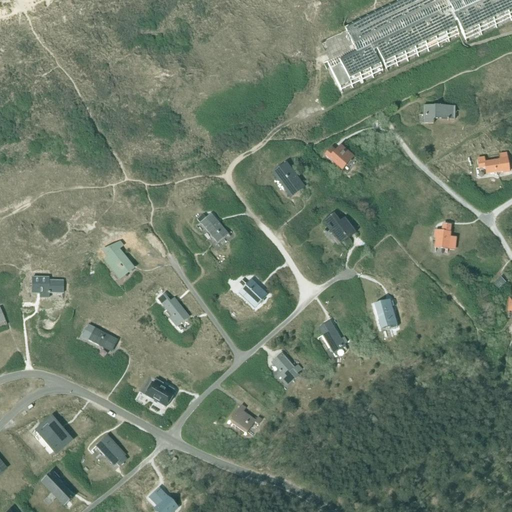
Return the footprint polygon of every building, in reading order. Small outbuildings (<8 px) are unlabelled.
[(511,0),(396,0),(344,25),(343,24),(345,21),(345,20),(343,24),(343,25),(344,27),(354,49),(327,62),(340,91),(382,71),(373,51),(376,49),(386,70),(458,35),(453,24),(456,22),(465,40),(511,18),(511,0)] [(454,120),(454,107),(422,106),(422,124),(433,124),(433,120),(454,120)] [(331,149),(326,155),(341,169),(351,158),(340,147),(335,153),(331,149)] [(509,172),(506,154),(499,155),(500,160),(484,163),(484,158),(477,159),(478,169),(485,168),(486,174),(496,172),(496,171),(502,170),(502,173),(509,172)] [(290,198),(304,188),(285,163),(272,173),(290,198)] [(228,235),(210,214),(205,218),(203,215),(197,220),(199,223),(200,223),(217,244),(228,235)] [(339,222),(333,214),(322,222),(329,231),(334,227),(344,241),(355,233),(344,219),(339,222)] [(442,241),(459,258),(463,254),(467,258),(476,249),(470,243),(472,242),(467,237),(466,238),(460,232),(451,241),(447,237),(442,241)] [(119,280),(133,269),(118,249),(104,261),(119,280)] [(498,289),(504,283),(500,278),(494,285),(498,289)] [(241,281),(238,284),(245,290),(241,295),(252,306),(257,301),(260,305),(263,302),(262,301),(267,296),(250,280),(246,285),(241,281)] [(62,294),(63,281),(34,281),(34,286),(40,286),(39,299),(48,299),(48,294),(62,294)] [(163,294),(157,299),(161,304),(170,316),(171,317),(169,318),(175,326),(176,327),(188,318),(174,299),(170,303),(167,299),(163,294)] [(386,302),(373,305),(380,329),(389,327),(389,330),(397,328),(391,308),(394,307),(392,302),(386,304),(386,302)] [(340,340),(329,322),(318,329),(333,354),(345,347),(343,345),(347,343),(344,338),(340,340)] [(112,351),(117,340),(88,326),(83,336),(88,339),(87,340),(98,346),(99,344),(112,351)] [(281,355),(272,363),(279,371),(279,372),(277,374),(287,385),(298,376),(296,375),(301,370),(297,366),(293,369),(281,355)] [(165,408),(173,395),(171,394),(174,390),(171,389),(166,386),(164,390),(152,383),(145,395),(165,408)] [(241,406),(229,422),(246,434),(254,423),(258,425),(262,420),(258,417),(255,421),(243,412),(245,409),(241,406)] [(40,428),(37,430),(56,453),(70,442),(50,419),(40,428)] [(103,440),(95,447),(113,466),(116,464),(119,467),(126,460),(123,457),(125,456),(124,455),(107,437),(103,440)] [(40,483),(64,507),(74,498),(57,480),(59,479),(53,473),(52,475),(50,473),(40,483)] [(158,489),(148,498),(157,507),(153,510),(154,511),(172,511),(177,508),(158,489)]
